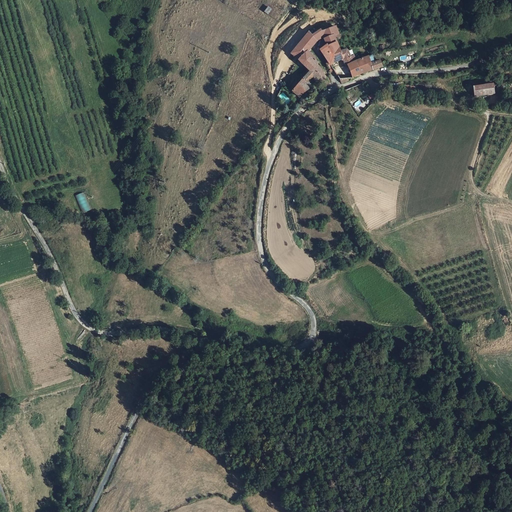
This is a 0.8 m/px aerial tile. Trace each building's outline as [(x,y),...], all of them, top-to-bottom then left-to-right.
[(340,37),(337,31),(334,26),(329,29),(331,32),(335,40),(340,37)] [(322,33),(324,37),(331,32),(329,29),(322,33)] [(308,51),(324,37),(322,33),(321,31),(312,36),(308,32),(291,53),(300,61),(304,65),(308,60),(311,58),(314,56),(309,52),(308,51)] [(336,42),(320,50),(328,62),(330,65),(343,58),(347,65),(355,61),(353,56),(350,57),(348,52),(347,49),(340,51),(339,49),(336,42)] [(368,57),(357,60),(360,68),(362,74),(382,67),(380,61),(370,64),(368,57)] [(335,73),(339,79),(360,68),(357,60),(355,61),(347,65),(344,66),(334,72),(335,73)] [(310,71),(292,90),(299,97),(307,91),(304,87),(310,82),(313,85),(321,83),(326,79),(322,69),(313,61),(306,67),(310,71)] [(353,76),(362,74),(360,68),(339,79),(342,83),(354,78),(353,76)] [(493,85),(473,90),(476,100),(496,95),(493,85)] [(283,92),(278,95),(286,104),(290,100),(283,92)] [(75,196),(82,213),(91,209),(83,192),(75,196)]
